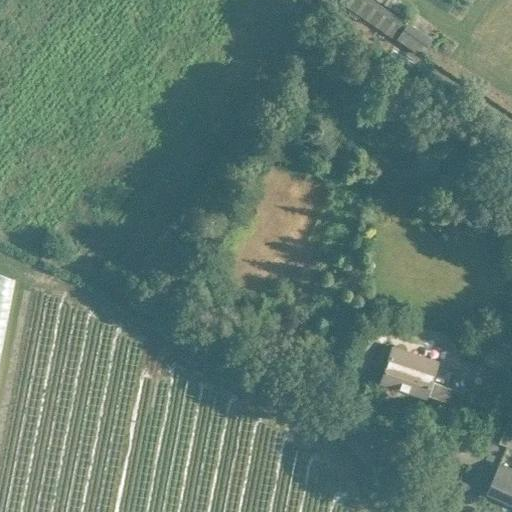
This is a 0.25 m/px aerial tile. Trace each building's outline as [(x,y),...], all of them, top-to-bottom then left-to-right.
[(368,0),(349,0),(363,9),(369,1),(368,0)] [(489,302),(478,312),(489,324),(500,314),(489,302)] [(511,350),(490,343),(484,361),(511,370),(511,350)] [(433,375),(436,367),(438,362),(393,347),(382,380),(427,395),(434,375),(433,375)] [(491,400),(468,391),(461,407),(485,416),(491,400)] [(498,420),(490,438),(495,440),(502,444),(507,446),(511,435),(511,397),(504,394),(494,418),(498,420)] [(511,481),(507,479),(511,469),(499,464),(486,492),(511,503),(511,481)]
